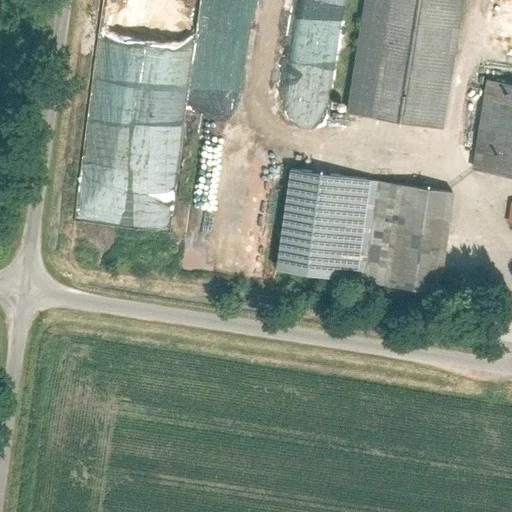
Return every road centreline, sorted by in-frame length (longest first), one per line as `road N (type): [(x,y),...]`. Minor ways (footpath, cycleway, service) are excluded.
road 1 (residential): [(16,297),(511,372)]
road 2 (residential): [(16,297),(58,0)]
road 3 (unclassified): [(0,420),(16,297)]
